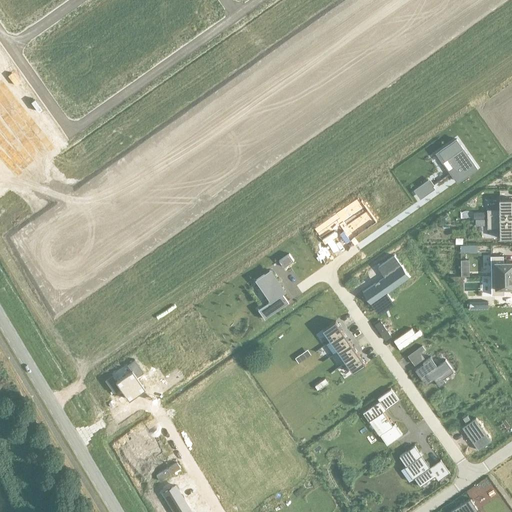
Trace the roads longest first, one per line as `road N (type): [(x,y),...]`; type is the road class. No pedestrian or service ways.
road 1 (residential): [(235,15),(71,132),(10,46)]
road 2 (residential): [(325,270),(471,477)]
road 3 (tertiary): [(117,511),(0,313)]
road 4 (residential): [(146,395),(217,511)]
